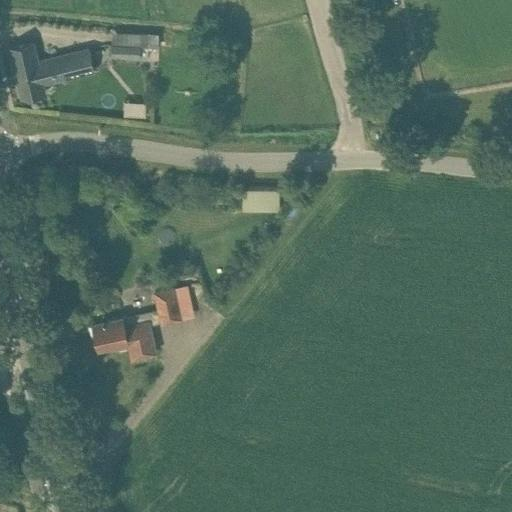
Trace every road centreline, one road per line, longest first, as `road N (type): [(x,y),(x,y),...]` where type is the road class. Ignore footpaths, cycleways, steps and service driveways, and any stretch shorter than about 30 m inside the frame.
road 1 (unclassified): [(511,176),(86,142),(0,149)]
road 2 (tertiary): [(69,511),(0,214)]
road 3 (unknown): [(320,0),(364,164)]
